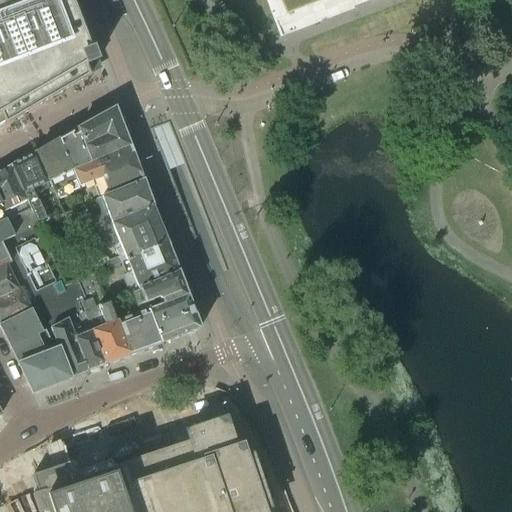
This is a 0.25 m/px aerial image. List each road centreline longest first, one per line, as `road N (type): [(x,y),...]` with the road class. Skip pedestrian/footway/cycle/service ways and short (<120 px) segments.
road 1 (tertiary): [(133,0),(273,327),(271,346)]
road 2 (residential): [(0,445),(63,412),(226,353),(271,346)]
road 3 (tertiary): [(271,346),(336,511)]
